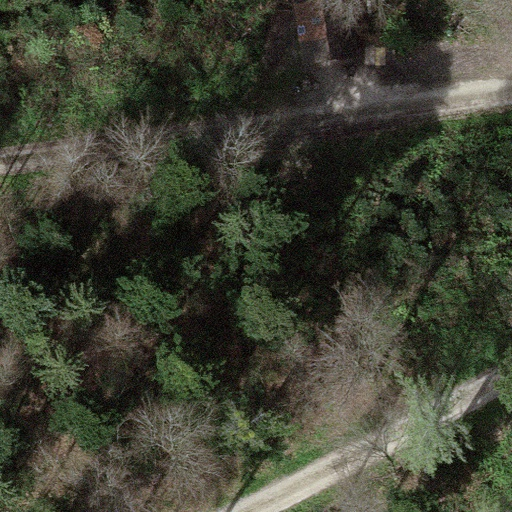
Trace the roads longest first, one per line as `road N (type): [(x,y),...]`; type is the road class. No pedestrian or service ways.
road 1 (track): [(511,97),(0,170)]
road 2 (track): [(511,374),(261,511)]
